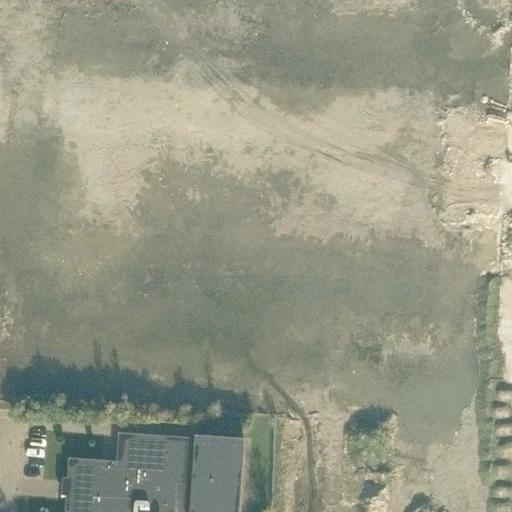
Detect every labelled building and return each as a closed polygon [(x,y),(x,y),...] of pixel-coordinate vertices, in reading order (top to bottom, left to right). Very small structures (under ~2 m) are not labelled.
[(10,7),(10,28),(45,28),(46,7),(10,7)] [(10,28),(9,50),(45,50),(45,29),(45,28),(10,28)] [(4,74),(4,87),(29,87),(29,75),(45,75),(45,50),(9,50),(9,74),(4,74)] [(4,87),(4,99),(8,99),(8,124),(44,125),(44,98),(29,98),(29,87),(4,87)] [(25,164),(25,181),(35,181),(35,164),(25,164)] [(0,222),(0,261),(5,262),(5,238),(14,238),(14,208),(14,199),(2,199),(2,222),(0,222)] [(14,208),(14,245),(23,245),(23,269),(50,269),(50,229),(26,229),(26,208),(14,208)] [(240,511),(246,449),(131,440),(129,469),(71,464),(66,511),(240,511)]
